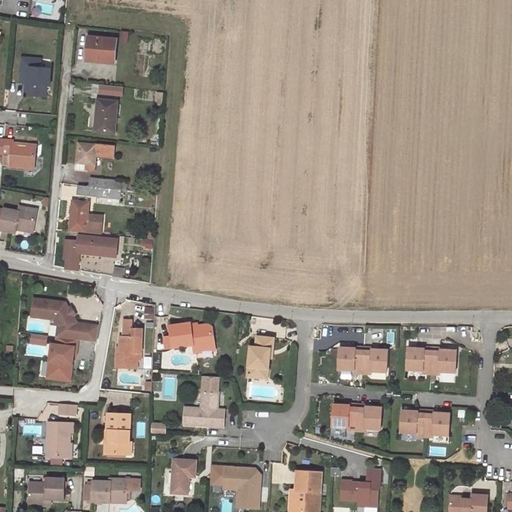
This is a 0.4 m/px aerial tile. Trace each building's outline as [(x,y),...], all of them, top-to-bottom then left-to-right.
[(120,36),(90,32),(86,55),(114,60),(120,36)] [(30,57),(41,58),(41,49),(24,47),(20,79),(25,80),(27,80),(30,57)] [(51,59),(41,58),(30,57),(27,80),(25,80),(24,89),(44,92),(46,82),(48,82),(51,59)] [(121,93),(122,83),(100,80),(99,91),(121,93)] [(117,98),(99,96),(95,128),(114,130),(117,98)] [(15,136),(5,135),(4,148),(13,149),(12,160),(34,162),(35,140),(14,138),(15,136)] [(113,145),(79,141),(77,167),(95,169),(96,153),(111,154),(113,145)] [(92,176),(89,184),(121,187),(122,179),(92,176)] [(121,187),(89,184),(83,183),(82,192),(119,196),(121,187)] [(85,232),(99,234),(101,216),(88,212),(89,203),(74,200),(71,227),(85,230),(85,232)] [(37,204),(20,202),(19,208),(4,206),(2,222),(1,225),(16,227),(18,221),(33,224),(37,204)] [(65,266),(77,269),(80,253),(116,257),(118,241),(80,236),(80,244),(68,242),(65,266)] [(113,276),(124,277),(125,267),(114,266),(113,276)] [(59,327),(57,338),(78,341),(96,343),(99,327),(76,324),(76,323),(65,304),(35,300),(33,317),(55,320),(59,327)] [(155,319),(155,307),(146,307),(146,319),(155,319)] [(136,368),(137,360),(137,353),(141,353),(141,329),(131,328),(131,320),(122,320),(122,336),(118,336),(118,352),(116,352),(115,368),(136,368)] [(170,326),(172,338),(173,348),(193,346),(193,349),(213,347),(211,328),(208,326),(191,327),(190,324),(170,326)] [(32,344),(48,346),(49,336),(33,333),(32,344)] [(78,341),(57,338),(56,346),(52,346),(48,379),(67,381),(69,365),(72,366),(73,356),(75,357),(78,341)] [(173,348),(172,338),(164,338),(165,349),(173,348)] [(275,339),(258,338),(257,349),(252,348),(248,376),(268,378),(270,358),(272,358),(275,339)] [(387,351),(340,348),(337,369),(354,370),(354,373),(370,374),(371,371),(385,372),(387,351)] [(424,374),(425,349),(407,348),(406,370),(421,371),(421,374),(424,374)] [(455,351),(425,349),(424,374),(438,375),(439,372),(453,373),(455,351)] [(145,356),(145,367),(153,367),(153,355),(145,356)] [(204,380),(203,392),(218,393),(219,381),(204,380)] [(217,416),(217,409),(219,393),(218,393),(203,392),(201,409),(186,407),(184,424),(209,425),(210,426),(224,427),(225,417),(217,416)] [(381,408),(333,405),(331,426),(347,427),(347,430),(363,432),(364,429),(379,430),(381,408)] [(76,419),(77,408),(59,407),(58,417),(76,419)] [(415,437),(422,437),(423,412),(400,411),(398,433),(415,435),(415,437)] [(449,414),(423,412),(422,437),(432,438),(432,435),(447,437),(449,414)] [(106,454),(127,455),(127,444),(131,444),(130,443),(132,416),(108,415),(108,431),(110,431),(109,443),(107,442),(106,454)] [(75,422),(50,421),(49,457),(71,459),(72,431),(75,431),(75,422)] [(154,422),(152,433),(167,435),(169,424),(154,422)] [(34,444),(34,453),(44,453),(44,445),(34,444)] [(196,463),(174,461),(171,493),(188,495),(190,477),(195,477),(196,463)] [(256,469),(224,467),(223,489),(236,490),(238,492),(238,507),(259,509),(261,474),(256,469)] [(353,481),(342,480),(341,499),(358,501),(358,503),(362,503),(367,507),(379,507),(382,471),(367,470),(366,484),(353,483),(353,481)] [(319,511),(322,474),(298,473),(297,491),(292,491),(291,511),(304,511),(319,511)] [(29,504),(44,505),(44,500),(53,500),(66,501),(67,480),(48,479),(47,484),(31,483),(29,504)] [(94,486),(88,486),(87,502),(93,503),(110,503),(111,500),(130,501),(131,497),(127,497),(127,493),(141,493),(141,482),(110,481),(110,484),(94,483),(94,486)] [(460,497),(447,497),(446,511),(483,511),(485,496),(469,495),(468,500),(460,500),(460,497)]
